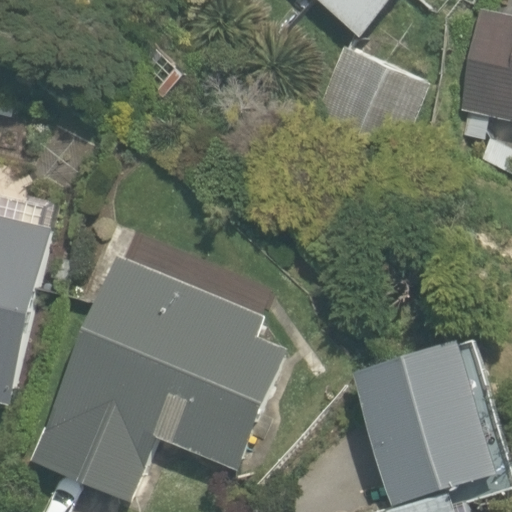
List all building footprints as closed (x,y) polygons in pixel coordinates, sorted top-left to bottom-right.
[(333,0),(358,22),(378,0),(333,0)] [(511,11),(477,4),(455,95),(511,108),(511,11)] [(357,49),(333,116),(396,138),(419,72),(357,49)] [(42,174),(0,166),(0,396),(15,400),(56,223),(32,218),(42,174)] [(36,452),(139,492),(157,447),(233,477),(302,300),(123,230),(36,452)] [(453,322),(351,350),(388,489),(439,475),(490,462),(453,322)] [(452,511),(439,475),(336,511),(452,511)]
